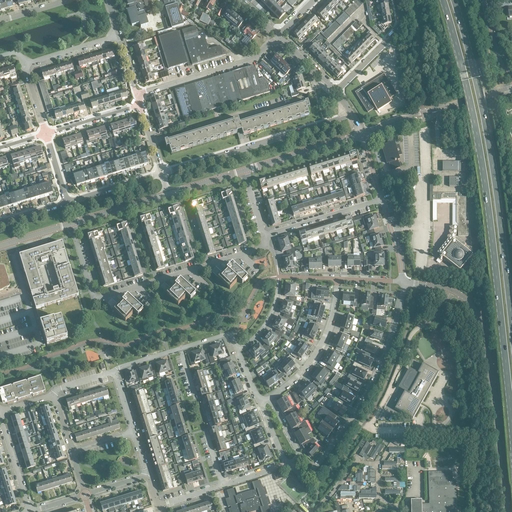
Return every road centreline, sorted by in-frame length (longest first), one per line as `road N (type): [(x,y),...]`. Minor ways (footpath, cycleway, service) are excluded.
road 1 (primary): [(442,0),(480,151),(511,427)]
road 2 (primary): [(511,323),(490,150),(453,0)]
road 3 (unclassified): [(507,511),(477,317),(451,289),(403,283)]
road 4 (residential): [(288,465),(312,469),(371,386),(403,283)]
road 5 (residential): [(162,173),(339,118)]
road 6 (residential): [(151,140),(304,97)]
road 7 (residential): [(361,135),(511,90)]
road 8 (residential): [(278,37),(233,68),(137,95)]
road 9 (residential): [(268,398),(319,345),(337,280)]
road 10 (unclassified): [(315,511),(354,463),(374,463),(379,497),(397,511)]
road 11 (residential): [(243,172),(361,135)]
road 12 (residential): [(381,200),(264,236)]
road 13 (residential): [(71,223),(94,299),(135,287)]
